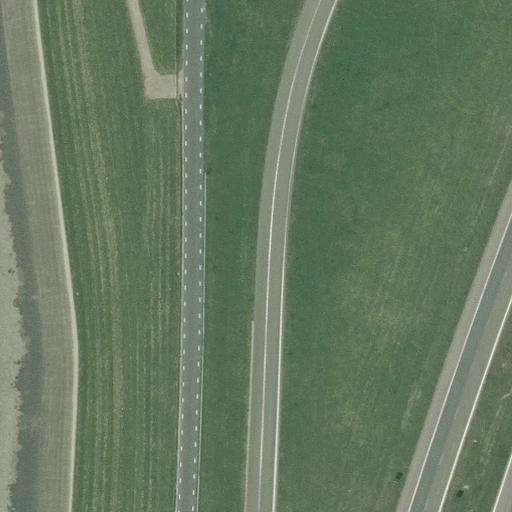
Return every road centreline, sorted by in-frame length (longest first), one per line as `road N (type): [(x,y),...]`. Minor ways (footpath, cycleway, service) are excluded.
road 1 (motorway): [(328,0),(297,93),(282,179),(266,511)]
road 2 (unclassified): [(185,511),(196,0)]
road 3 (motorway): [(511,257),(423,511)]
